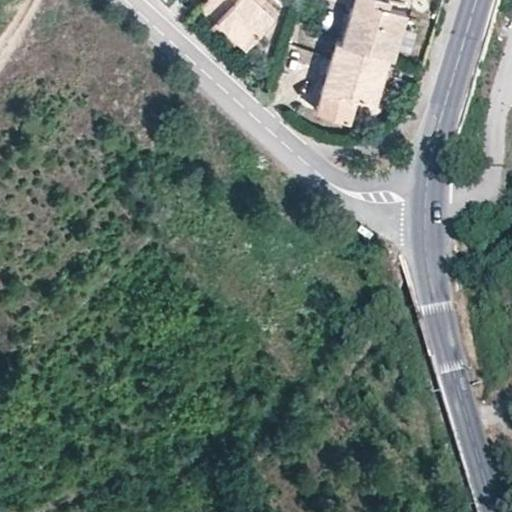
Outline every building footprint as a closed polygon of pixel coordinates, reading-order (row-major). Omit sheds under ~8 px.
[(237,52),(271,13),(258,1),(259,0),(207,0),(202,6),(216,18),(209,27),(237,52)] [(317,12),(320,0),(306,0),(304,7),(317,12)] [(390,54),(404,9),(385,3),(375,0),(352,0),(340,39),(385,52),(390,54)] [(196,24),(207,13),(201,7),(190,19),(196,24)] [(371,98),(385,52),(340,39),(336,37),(322,83),(352,92),(371,98)] [(271,101),(278,77),(273,76),(266,98),(271,101)] [(345,117),(352,92),(322,83),(314,107),(345,117)]
